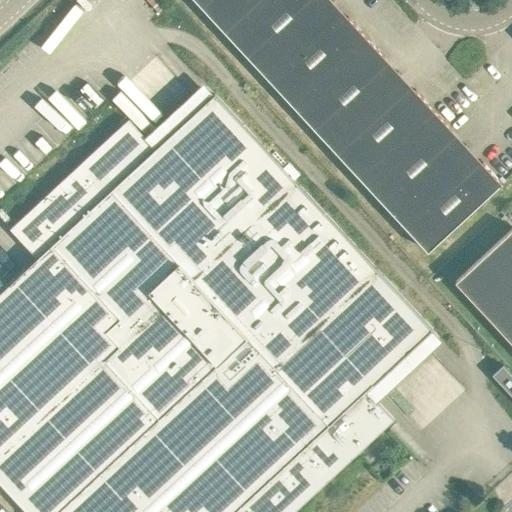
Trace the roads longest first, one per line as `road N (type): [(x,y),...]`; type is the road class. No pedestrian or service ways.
road 1 (unknown): [(0,93),(96,16),(122,11),(185,25),(432,290),(468,356),(461,418)]
road 2 (unknown): [(461,418),(349,511)]
